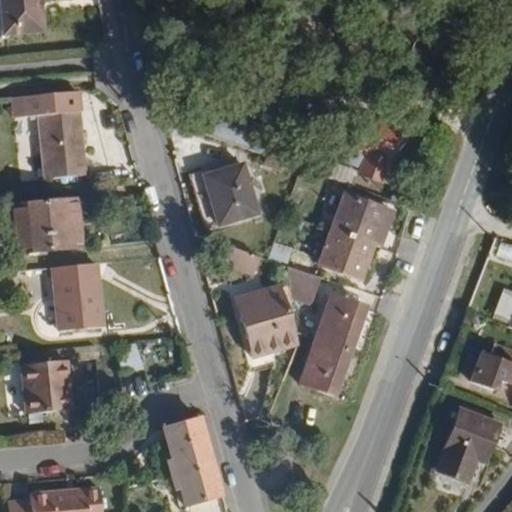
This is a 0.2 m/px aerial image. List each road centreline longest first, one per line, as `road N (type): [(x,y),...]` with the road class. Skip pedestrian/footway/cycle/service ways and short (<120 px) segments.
road 1 (primary): [(350,511),(511,53)]
road 2 (residential): [(105,0),(209,394)]
road 3 (residential): [(0,463),(103,455),(209,394)]
road 4 (residential): [(209,394),(248,511)]
